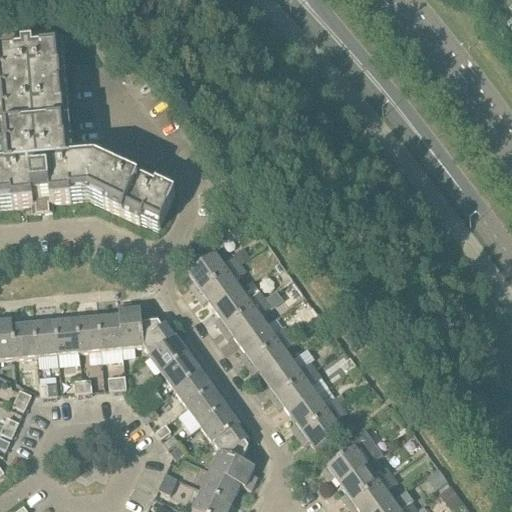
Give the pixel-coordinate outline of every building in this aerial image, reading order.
[(0,206),(12,205),(12,211),(33,209),(33,217),(53,215),(52,207),(72,205),(71,200),(90,198),(106,206),(104,211),(141,228),(144,222),(161,230),(176,198),(156,189),(155,192),(96,165),(75,167),(73,147),(67,147),(64,111),(69,110),(68,89),(62,90),(60,73),(66,72),(64,51),(34,54),(33,48),(22,49),(22,55),(0,57),(0,81),(1,95),(0,95),(0,116),(3,117),(7,153),(1,153),(3,173),(0,173),(0,206)] [(243,250),(234,257),(241,267),(250,260),(243,250)] [(196,299),(240,268),(235,260),(223,268),(215,258),(189,277),(195,286),(190,290),(196,299)] [(284,273),(279,266),(274,270),(277,275),(281,275),(284,273)] [(240,268),(196,299),(203,309),(208,305),(214,313),(241,294),(234,284),(246,276),(240,268)] [(253,285),(241,294),(214,313),(220,321),(215,325),(222,335),(265,303),(253,285)] [(240,348),(266,329),(259,319),(271,311),(265,303),(222,335),(228,344),(234,340),(240,348)] [(123,353),(143,352),(145,351),(142,324),(141,313),(133,314),(133,307),(124,308),(124,315),(119,315),(119,320),(120,320),(123,353)] [(318,319),(309,307),(301,313),(310,325),(318,319)] [(0,364),(15,363),(12,330),(13,330),(12,325),(7,325),(6,319),(0,319),(0,364)] [(120,320),(119,320),(98,322),(102,355),(123,353),(120,320)] [(102,355),(98,322),(77,324),(80,357),(102,355)] [(143,352),(149,360),(172,344),(172,343),(158,325),(149,326),(149,323),(142,324),(145,351),(143,352)] [(80,357),(77,324),(55,326),(58,359),(80,357)] [(58,359),(55,326),(33,328),(36,361),(58,359)] [(33,328),(13,330),(12,330),(15,363),(36,361),(33,328)] [(266,329),(240,348),(246,356),(240,360),(247,370),(291,338),(285,330),(273,339),(266,329)] [(291,338),(247,370),(253,379),(259,375),(265,383),(292,364),(285,354),(296,346),(291,338)] [(172,343),(172,344),(149,360),(163,378),(190,358),(176,340),(172,343)] [(175,395),(202,376),(190,358),(163,378),(175,395)] [(292,364),(265,383),(271,392),(266,396),(272,405),(316,373),(311,366),(299,374),(292,364)] [(316,373),(272,405),(279,414),(284,410),(290,419),(317,399),(310,390),(322,381),(316,373)] [(188,413),(215,393),(202,376),(175,395),(188,413)] [(117,382),(118,394),(127,393),(126,381),(117,382)] [(118,394),(117,382),(109,383),(110,395),(118,394)] [(83,385),(84,397),(93,396),(91,384),(83,385)] [(84,397),(83,385),(75,386),(76,398),(84,397)] [(49,388),(50,400),(58,399),(57,387),(49,388)] [(50,400),(49,388),(40,389),(42,401),(50,400)] [(188,413),(201,430),(227,411),(215,393),(188,413)] [(17,403),(28,408),(32,400),(21,395),(17,403)] [(137,409),(147,402),(142,395),(132,402),(137,409)] [(298,440),(341,408),(336,401),(324,409),(317,399),(290,419),(296,427),(291,431),(298,440)] [(147,402),(137,409),(141,416),(151,408),(147,402)] [(28,408),(17,403),(14,410),(25,415),(28,408)] [(347,416),(341,408),(298,440),(304,449),(309,445),(316,454),(343,435),(335,425),(347,416)] [(236,432),(240,429),(227,411),(201,430),(213,448),(235,432),(236,432)] [(155,413),(145,420),(149,426),(159,419),(155,413)] [(5,430),(16,435),(19,428),(8,423),(5,430)] [(16,435),(5,430),(1,437),(12,442),(16,435)] [(167,430),(157,437),(162,444),(172,437),(167,430)] [(249,451),(236,432),(235,432),(213,448),(220,456),(221,454),(245,466),(248,460),(245,459),(249,451)] [(335,480),(341,489),(368,469),(383,458),(364,432),(344,447),(349,455),(322,474),(330,484),(335,480)] [(174,441),(164,447),(169,454),(179,447),(174,441)] [(0,451),(7,455),(10,447),(0,442),(0,451)] [(181,451),(171,458),(176,465),(186,458),(181,451)] [(255,471),(245,466),(221,454),(220,456),(211,475),(241,488),(241,489),(245,491),(248,486),(254,489),(257,481),(252,478),(255,471)] [(348,510),(392,479),(386,471),(375,479),(368,469),(341,489),(347,497),(341,501),(348,510)] [(448,484),(438,472),(426,480),(436,493),(448,484)] [(232,508),(241,489),(241,488),(211,475),(202,494),(232,508)] [(163,485),(174,490),(177,483),(166,478),(163,485)] [(392,479),(348,510),(349,511),(382,511),(393,504),(386,495),(398,486),(392,479)] [(174,490),(163,485),(159,493),(170,498),(174,490)] [(450,489),(439,498),(449,511),(453,511),(462,506),(450,489)] [(230,511),(232,508),(202,494),(193,511),(230,511)] [(415,511),(404,496),(393,504),(382,511),(415,511)]
